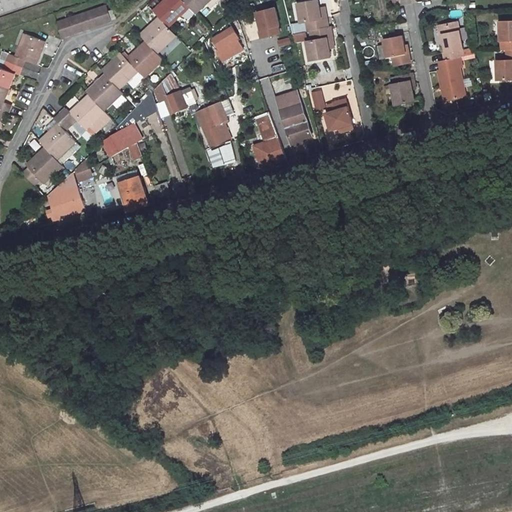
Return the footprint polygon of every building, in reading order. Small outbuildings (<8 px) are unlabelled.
[(0,0),(0,15),(45,0),(0,0)] [(189,9),(180,0),(165,0),(153,12),(159,18),(168,28),(180,17),(189,9)] [(209,0),(180,0),(189,9),(194,14),(198,11),(209,0)] [(297,4),(301,22),(306,22),(308,32),(310,31),(328,28),(326,18),(322,18),(320,8),(318,0),(297,4)] [(106,6),(57,22),(60,33),(62,38),(111,21),(106,6)] [(278,25),(274,7),(256,12),(260,29),(259,29),(261,37),(279,32),(277,25),(278,25)] [(140,35),(146,41),(157,53),(176,35),(168,28),(159,18),(140,35)] [(511,49),(511,21),(500,22),(502,50),(507,50),(511,49)] [(443,61),(458,58),(456,51),(462,49),(456,23),(439,26),(444,53),(441,53),(443,61)] [(238,36),(232,27),(214,39),(219,48),(238,36)] [(307,43),(310,61),(331,56),(330,49),(328,39),(332,38),(330,28),(328,28),(310,31),(312,42),(307,43)] [(36,65),(45,43),(23,35),(14,56),(9,54),(6,62),(21,68),(25,60),(36,65)] [(392,65),(408,62),(406,51),(403,52),(402,44),(400,35),(381,38),(385,56),(390,55),(392,65)] [(277,39),(277,47),(290,45),(290,38),(277,39)] [(172,51),(180,43),(176,39),(168,46),(172,51)] [(127,59),(138,71),(144,78),(163,59),(157,53),(146,41),(127,59)] [(511,49),(507,50),(508,60),(498,60),(499,80),(511,79),(511,49)] [(102,70),(102,74),(118,90),(127,82),(138,71),(127,59),(121,52),(102,70)] [(458,58),(443,61),(438,62),(439,70),(437,71),(443,102),(464,98),(458,68),(461,68),(459,57),(458,58)] [(18,75),(21,68),(6,62),(3,69),(0,67),(0,85),(8,88),(14,73),(18,75)] [(167,99),(173,111),(198,101),(192,85),(167,96),(166,92),(177,86),(172,78),(175,76),(173,71),(156,88),(160,101),(167,99)] [(413,100),(410,88),(409,80),(412,80),(411,73),(394,76),(396,83),(389,84),(394,104),(413,100)] [(83,91),(90,95),(104,112),(112,105),(122,93),(118,90),(102,74),(83,91)] [(0,109),(2,111),(7,112),(11,104),(3,101),(8,88),(0,85),(0,109)] [(305,137),(313,135),(297,90),(277,98),(292,142),(305,137)] [(324,107),(320,90),(312,92),(316,109),(324,107)] [(112,156),(138,141),(143,138),(134,123),(144,114),(146,116),(157,109),(159,108),(157,103),(153,91),(144,100),(136,108),(131,113),(126,119),(119,126),(104,142),(112,156)] [(482,94),(474,96),(476,107),(485,104),(482,94)] [(104,112),(90,95),(71,112),(66,107),(60,113),(71,124),(78,119),(87,129),(106,112),(104,112)] [(345,97),(330,102),(333,111),(326,113),(331,130),(353,123),(345,97)] [(160,101),(157,103),(159,108),(161,116),(173,111),(167,99),(160,101)] [(228,119),(220,101),(196,112),(212,147),(232,139),(224,121),(228,119)] [(262,167),(279,162),(287,158),(270,111),(259,115),(267,140),(266,141),(267,145),(256,149),(262,167)] [(40,141),(46,148),(56,158),(76,141),(66,130),(71,124),(60,113),(55,118),(59,123),(40,141)] [(157,116),(150,119),(155,132),(162,129),(157,116)] [(307,141),(305,137),(292,142),(293,145),(307,141)] [(266,141),(254,145),(256,149),(267,145),(266,141)] [(43,183),(62,165),(56,158),(46,148),(27,165),(29,168),(24,173),(35,186),(41,180),(43,183)] [(93,177),(85,159),(74,171),(78,182),(93,177)] [(111,163),(116,178),(124,175),(119,161),(111,163)] [(60,216),(85,210),(73,172),(46,196),(51,209),(46,210),(47,219),(51,218),(52,222),(60,221),(60,216)] [(150,204),(140,178),(119,185),(119,186),(127,209),(128,211),(132,209),(150,204)] [(153,186),(157,198),(170,194),(166,182),(153,186)]
